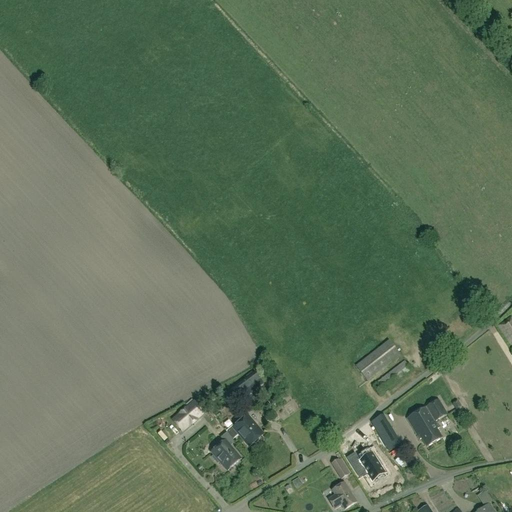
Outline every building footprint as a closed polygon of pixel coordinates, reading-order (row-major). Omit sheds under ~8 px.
[(511,345),(511,344),(511,321),(500,330),(511,345)] [(356,367),(367,381),(400,356),(389,341),(356,367)] [(373,386),(380,395),(412,370),(405,361),(373,386)] [(247,381),(232,392),(240,401),(262,384),(255,375),(247,381)] [(187,409),(172,421),(181,431),(188,425),(190,427),(197,421),(196,419),(203,412),(194,402),(194,403),(192,400),(185,406),(187,409)] [(447,415),(438,401),(407,419),(417,437),(419,440),(421,439),(427,448),(442,439),(437,430),(439,429),(435,422),(447,415)] [(458,402),(452,405),(455,410),(461,407),(458,402)] [(371,423),(387,449),(399,442),(383,416),(371,423)] [(233,426),(227,432),(234,440),(240,435),(250,447),(254,443),(255,444),(260,440),(259,439),(263,436),(247,418),(235,428),(233,426)] [(359,432),(367,445),(377,439),(369,426),(359,432)] [(241,460),(230,447),(235,442),(233,440),(234,440),(227,432),(226,432),(227,433),(221,438),(225,442),(212,453),(215,456),(212,458),(218,465),(221,463),(228,471),(241,460)] [(299,448),(302,458),(308,456),(305,446),(299,448)] [(371,453),(359,460),(354,453),(346,457),(358,477),(365,473),(370,482),(384,473),(371,453)] [(331,465),(341,480),(348,476),(339,460),(331,465)] [(292,483),(296,489),(300,487),(301,483),(298,479),(292,483)] [(335,510),(341,506),(344,511),(357,503),(344,484),(332,491),(335,496),(329,500),(335,510)] [(481,491),(485,499),(493,494),(489,487),(481,491)]
